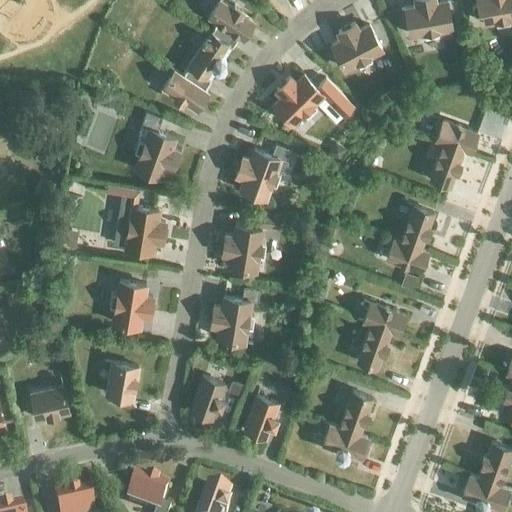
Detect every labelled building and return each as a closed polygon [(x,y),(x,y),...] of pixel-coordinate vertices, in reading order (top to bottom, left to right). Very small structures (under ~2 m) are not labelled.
[(209,33),(231,47),(231,46),(232,46),(239,35),(242,37),(253,20),(241,12),(242,10),(234,5),(232,7),(221,0),(218,0),(208,15),(217,21),(209,33)] [(437,29),(451,26),(446,0),(435,2),(434,0),(415,0),(416,5),(405,7),(409,34),(423,31),(423,32),(424,32),(425,37),(438,35),(437,29)] [(511,0),(477,0),(477,2),(474,2),(472,6),(473,13),(476,15),(480,15),(481,22),(495,19),(495,20),(496,25),(510,23),(509,17),(511,16),(511,0)] [(356,61),(359,66),(371,60),(369,54),(381,48),(369,24),(358,30),(354,22),(338,31),(342,38),(331,44),(344,68),(356,61)] [(224,56),(231,47),(209,33),(190,63),(211,77),(217,67),(223,66),(226,61),(224,56)] [(211,77),(190,63),(182,74),(174,69),(163,86),(176,94),(174,96),(182,102),(184,100),(196,108),(207,91),(204,89),(211,78),(211,77)] [(282,95),(273,103),(292,122),(302,112),(307,117),(317,107),(313,103),(313,102),(322,93),(343,114),(353,105),(325,77),(316,86),(304,73),(295,82),(289,75),(276,89),(282,95)] [(493,91),(502,94),(505,85),(496,81),(493,91)] [(174,136),(157,130),(162,117),(147,111),(142,124),(149,127),(144,140),(139,139),(134,152),(139,154),(135,167),(160,176),(164,165),(172,168),(178,150),(170,147),(174,136)] [(462,147),(462,148),(470,151),(477,132),(442,119),(435,138),(443,141),(462,147)] [(335,141),(327,151),(338,159),(345,148),(335,141)] [(458,161),(462,148),(462,147),(443,141),(430,177),(449,184),(454,170),(457,171),(460,162),(458,161)] [(275,170),(279,157),(287,160),(290,149),(275,144),(272,154),(254,148),(250,159),(242,156),(235,174),(244,177),(240,188),(265,197),(270,184),(275,185),(280,173),(275,171),(275,170)] [(136,204),(139,189),(122,186),(112,184),(111,191),(116,191),(121,192),(113,243),(125,245),(125,246),(152,251),(154,239),(162,240),(166,221),(157,220),(158,208),(136,204)] [(419,248),(420,248),(424,235),(427,236),(430,227),(427,226),(433,211),(414,204),(400,241),(419,248)] [(230,254),(228,265),(255,270),(257,256),(263,256),(265,243),(259,242),(262,224),(278,227),(280,214),(255,210),(253,223),(254,223),(253,226),(235,223),(233,235),(225,234),(222,252),(230,254)] [(400,241),(393,238),(386,257),(420,269),(427,250),(420,248),(419,248),(400,241)] [(405,270),(400,283),(412,288),(417,275),(405,270)] [(112,321),(139,325),(141,314),(149,315),(152,296),(144,295),(146,283),(119,279),(117,293),(116,293),(111,292),(109,306),(115,307),(112,321)] [(248,313),(250,299),(257,300),(259,289),(243,287),(242,298),(224,295),(222,307),(213,305),(210,324),(219,325),(217,337),(224,338),(223,341),(225,345),(233,346),(236,344),(237,340),(243,341),(246,327),(252,328),(254,314),(248,313)] [(315,288),(311,297),(320,300),(323,291),(315,288)] [(390,329),(390,330),(397,332),(404,313),(370,301),(363,320),(370,323),(371,322),(390,329)] [(310,313),(308,323),(318,325),(320,315),(310,313)] [(385,342),(390,330),(390,329),(371,322),(370,323),(357,359),(376,366),(382,351),(384,352),(387,343),(385,342)] [(290,359),(286,370),(298,374),(302,364),(290,359)] [(106,393),(132,397),(134,386),(136,376),(138,365),(111,360),(106,393)] [(190,408),(212,416),(216,404),(220,405),(223,396),(219,395),(224,382),(202,374),(190,408)] [(511,415),(511,379),(509,388),(507,387),(503,396),(506,397),(501,411),(511,415)] [(232,381),(228,392),(239,395),(242,385),(232,381)] [(68,410),(64,392),(63,384),(30,392),(36,418),(48,415),(57,413),(68,410)] [(358,434),(358,433),(363,420),(365,421),(368,412),(366,411),(371,397),(352,390),(339,426),(339,427),(358,434)] [(244,428),(265,436),(270,423),(273,424),(276,415),(273,414),(277,402),(256,394),(244,428)] [(339,427),(339,426),(329,423),(322,442),(335,446),(334,449),(337,454),(342,456),(347,453),(348,451),(361,456),(368,437),(358,433),(358,434),(339,427)] [(498,485),(498,484),(511,448),(492,441),(487,455),(484,455),(481,464),(483,464),(479,477),(479,478),(498,485)] [(479,478),(479,477),(469,474),(462,493),(475,497),(474,500),(476,505),(482,507),(486,504),(487,502),(500,507),(507,488),(498,484),(498,485),(479,478)] [(168,511),(170,508),(161,504),(168,486),(157,482),(148,479),(137,475),(128,500),(156,510),(155,511),(168,511)] [(208,485),(198,511),(227,511),(229,506),(225,505),(230,493),(208,485)] [(56,496),(59,511),(92,511),(88,489),(77,492),(67,494),(56,496)]
